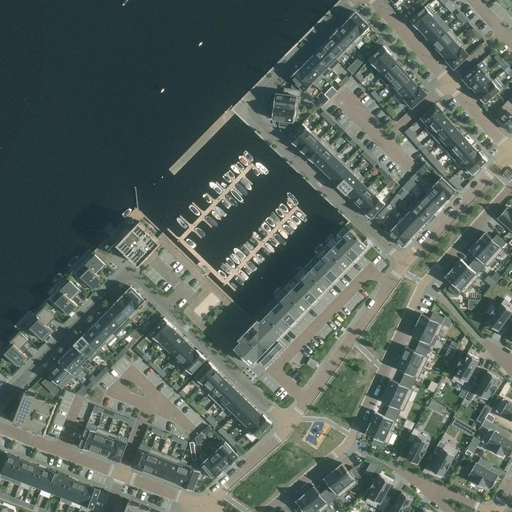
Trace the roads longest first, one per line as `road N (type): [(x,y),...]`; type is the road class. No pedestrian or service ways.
road 1 (residential): [(263,511),(347,441),(417,292),(511,185)]
road 2 (residential): [(0,403),(129,278),(289,425)]
road 3 (residential): [(356,0),(251,105),(404,264)]
road 4 (residential): [(202,506),(0,427)]
road 5 (residential): [(510,152),(373,0)]
road 6 (residential): [(289,425),(404,264)]
road 7 (residential): [(404,264),(510,152)]
